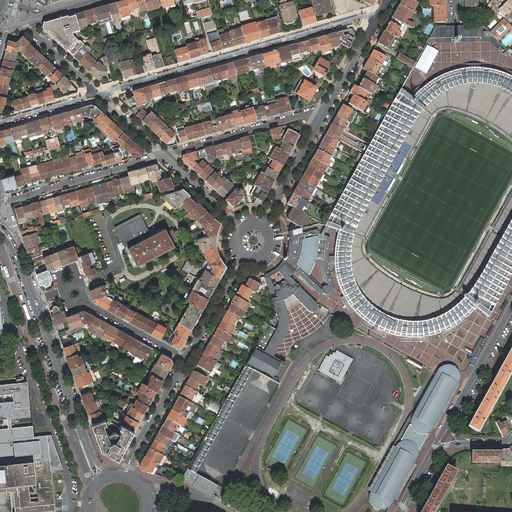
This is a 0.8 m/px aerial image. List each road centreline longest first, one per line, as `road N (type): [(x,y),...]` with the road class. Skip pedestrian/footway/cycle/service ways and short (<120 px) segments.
road 1 (residential): [(98,94),(377,17)]
road 2 (residential): [(162,155),(0,196)]
road 3 (tertiary): [(91,457),(33,301)]
road 4 (residential): [(321,118),(298,116),(162,155)]
road 5 (residential): [(186,358),(125,475)]
road 6 (residential): [(511,306),(451,414)]
road 7 (residential): [(321,118),(262,224)]
